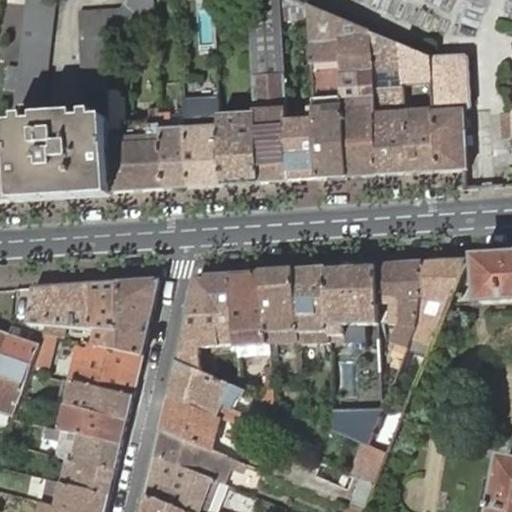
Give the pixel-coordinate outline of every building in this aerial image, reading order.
[(17,92),(16,105),(44,99),(56,0),(28,0),(20,68),(17,92)] [(154,0),(126,0),(121,9),(78,12),(80,38),(83,94),(108,92),(105,36),(157,34),(154,0)] [(282,21),(280,0),(249,0),(254,79),(257,115),(287,113),(287,108),(285,77),(282,21)] [(310,7),(292,0),(280,0),(282,21),(311,19),(310,7)] [(343,64),(340,20),(310,7),(315,66),(343,64)] [(375,74),(373,34),(340,20),(343,64),(344,76),(345,101),(347,118),(377,116),(375,74)] [(377,116),(407,114),(405,83),(403,47),(373,34),(375,74),(377,116)] [(434,81),(432,59),(403,47),(405,83),(434,81)] [(464,172),(470,172),(466,110),(470,110),(472,108),(469,59),(467,57),(432,59),(434,81),(436,112),(436,123),(439,173),(464,172)] [(344,76),(343,64),(315,66),(316,102),(345,101),(344,76)] [(6,90),(17,92),(20,68),(9,67),(6,90)] [(118,92),(108,92),(110,120),(111,125),(114,192),(114,194),(166,190),(162,123),(163,121),(142,123),(134,123),(127,124),(125,99),(122,99),(122,94),(118,92)] [(191,189),(226,186),(222,117),(221,96),(186,98),(187,121),(191,189)] [(321,181),(350,179),(347,118),(345,101),(316,102),(317,116),(311,116),(312,124),(288,125),(291,183),(321,181)] [(166,190),(191,189),(187,121),(181,122),(182,132),(178,133),(174,133),(171,133),(171,122),(170,111),(161,111),(163,121),(162,123),(166,190)] [(410,175),(439,173),(436,123),(436,112),(407,114),(407,119),(410,175)] [(288,125),(287,113),(257,115),(261,185),(291,183),(288,125)] [(380,177),(410,175),(407,119),(407,114),(377,116),(380,177)] [(16,198),(114,192),(111,125),(110,120),(99,121),(99,115),(89,116),(89,121),(80,122),(80,116),(40,119),(40,125),(31,125),(31,119),(21,119),(22,126),(13,126),(13,129),(12,133),(12,140),(16,198)] [(261,185),(257,115),(222,117),(226,186),(261,185)] [(380,177),(377,116),(347,118),(350,179),(380,177)] [(0,200),(16,200),(16,198),(12,140),(12,133),(13,129),(0,129),(0,200)] [(492,303),(511,301),(511,258),(472,261),(453,306),(482,304),(492,303)] [(410,352),(430,360),(453,306),(472,261),(425,264),(423,301),(420,319),(418,332),(410,349),(410,352)] [(423,301),(425,264),(380,267),(381,323),(403,326),(396,343),(410,349),(418,332),(420,319),(423,301)] [(380,267),(330,270),(332,338),(340,338),(347,338),(347,328),(381,327),(381,323),(380,267)] [(330,270),(298,272),(301,343),(301,347),(320,346),(326,346),(327,361),(327,372),(333,372),(332,355),(332,343),(332,338),(330,270)] [(298,272),(266,274),(271,346),(272,361),(279,361),(278,345),(301,343),(298,272)] [(266,274),(233,276),(238,346),(238,348),(271,346),(266,274)] [(238,346),(233,276),(198,279),(189,317),(179,363),(223,382),(224,372),(219,372),(222,346),(238,346)] [(92,344),(145,356),(162,281),(162,280),(120,283),(121,332),(102,331),(100,340),(93,338),(92,344)] [(95,330),(102,331),(121,332),(120,283),(93,285),(95,330)] [(93,285),(34,288),(31,325),(49,327),(67,328),(95,330),(93,285)] [(46,335),(56,337),(65,339),(67,328),(49,327),(46,335)] [(0,368),(12,337),(8,336),(0,332),(0,368)] [(46,335),(41,347),(32,373),(46,376),(56,337),(46,335)] [(12,337),(0,368),(0,411),(15,417),(23,396),(32,373),(41,347),(12,337)] [(75,383),(135,398),(145,356),(92,344),(85,343),(84,348),(80,347),(73,377),(76,378),(75,383)] [(223,382),(179,363),(171,396),(221,418),(241,426),(246,415),(234,410),(240,397),(253,403),(255,396),(241,390),(223,382)] [(268,398),(267,401),(275,405),(275,396),(272,368),(267,369),(268,398)] [(240,372),(224,372),(223,382),(241,390),(240,372)] [(73,382),(67,407),(129,421),(135,398),(75,383),(73,382)] [(221,418),(171,396),(163,430),(213,451),(221,418)] [(62,431),(124,446),(129,421),(67,407),(62,431)] [(367,445),(369,447),(385,409),(334,411),(334,431),(367,445)] [(58,457),(71,460),(117,472),(124,446),(62,431),(48,428),(46,438),(61,441),(58,457)] [(163,430),(156,456),(218,482),(225,484),(231,469),(243,474),(247,465),(213,451),(163,430)] [(363,479),(379,485),(391,456),(369,447),(367,445),(355,475),(363,479)] [(156,456),(147,496),(185,511),(210,511),(207,511),(218,482),(156,456)] [(64,484),(111,496),(117,472),(71,460),(68,469),(64,484)] [(511,511),(511,462),(507,462),(501,489),(490,487),(485,511),(511,511)] [(353,506),(365,511),(367,511),(379,485),(363,479),(353,506)] [(45,505),(74,511),(107,511),(111,496),(64,484),(54,482),(50,481),(45,505)] [(207,511),(210,511),(218,511),(229,486),(225,484),(218,482),(207,511)] [(185,511),(147,496),(143,511),(185,511)]
